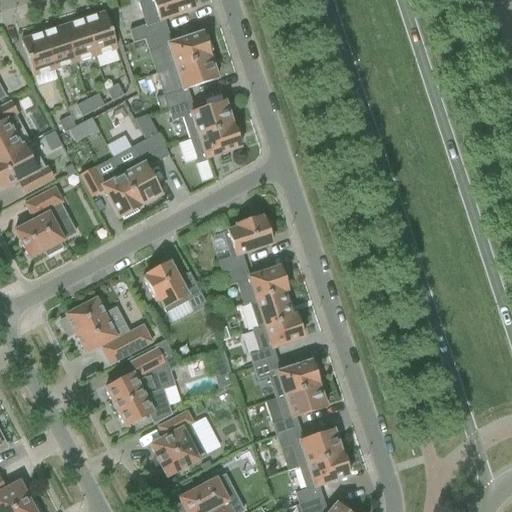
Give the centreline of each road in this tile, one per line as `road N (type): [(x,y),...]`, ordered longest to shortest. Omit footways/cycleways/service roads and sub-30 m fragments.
road 1 (secondary): [(325,0),(492,501)]
road 2 (residential): [(280,168),(393,511)]
road 3 (secondary): [(511,339),(400,0)]
road 4 (residential): [(0,319),(280,168)]
road 5 (residential): [(96,511),(0,326)]
road 6 (residential): [(225,0),(280,168)]
